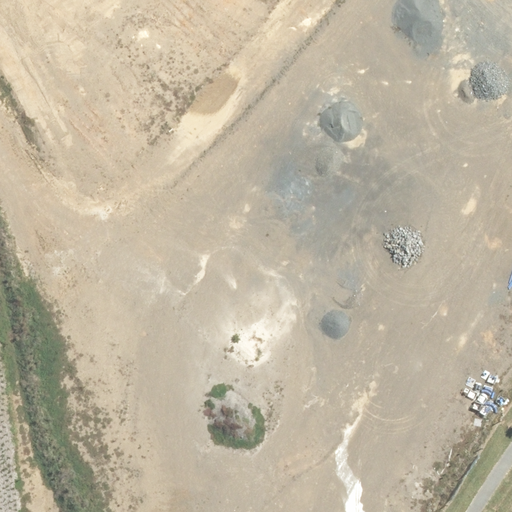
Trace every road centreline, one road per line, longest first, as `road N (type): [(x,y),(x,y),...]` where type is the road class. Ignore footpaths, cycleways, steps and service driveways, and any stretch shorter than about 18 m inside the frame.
road 1 (residential): [(125,192),(86,287),(161,359),(245,418),(257,439),(225,511)]
road 2 (residential): [(308,0),(160,180),(125,192)]
road 3 (residential): [(125,192),(60,180),(0,123)]
